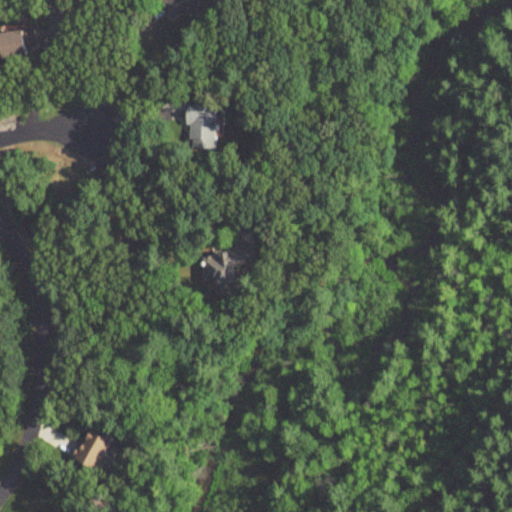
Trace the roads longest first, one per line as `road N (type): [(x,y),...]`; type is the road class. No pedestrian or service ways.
road 1 (residential): [(0,225),(42,304),(38,413),(0,493)]
road 2 (residential): [(501,511),(492,379)]
